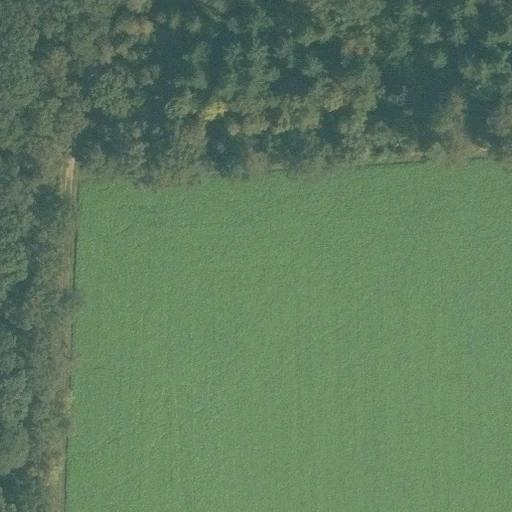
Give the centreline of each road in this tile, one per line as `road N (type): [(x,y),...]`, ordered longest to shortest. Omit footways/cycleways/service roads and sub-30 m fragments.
road 1 (track): [(511,92),(75,112)]
road 2 (track): [(58,511),(75,112)]
